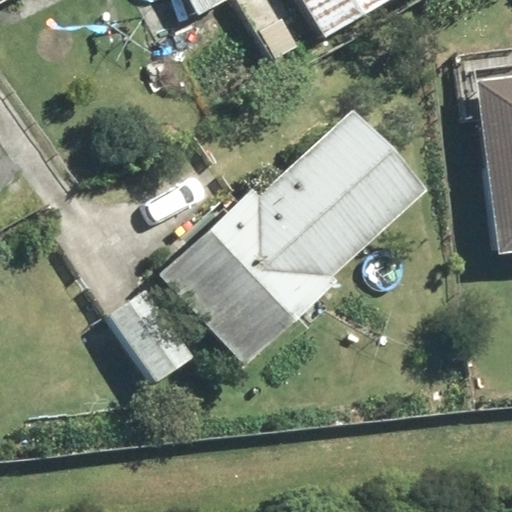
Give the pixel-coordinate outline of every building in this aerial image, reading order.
[(215,0),(166,0),(180,25),(218,5),(215,0)] [(375,0),(281,0),(307,45),(378,5),(375,0)] [(511,85),(453,91),(470,266),(511,261),(511,85)] [(136,286),(221,378),(312,292),(309,289),(401,202),(363,164),(330,121),(237,206),(229,198),(136,286)] [(132,299),(92,325),(135,391),(175,365),(132,299)]
